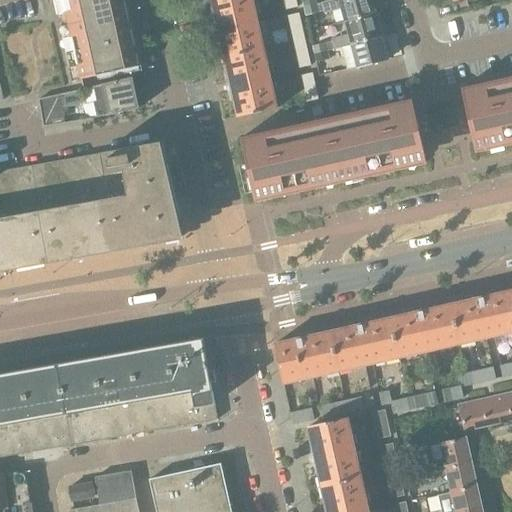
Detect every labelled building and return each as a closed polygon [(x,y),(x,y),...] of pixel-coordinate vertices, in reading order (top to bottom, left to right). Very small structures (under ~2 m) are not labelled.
[(62,0),(80,80),(142,66),(126,0),(62,0)] [(209,0),(223,58),(264,49),(252,0),(209,0)] [(297,7),(295,0),(286,0),(283,1),(285,9),(297,7)] [(344,22),(376,13),(373,0),(331,0),(317,4),(303,7),(305,16),(324,11),(324,13),(341,8),(344,22)] [(300,22),(298,13),(287,16),(289,24),(300,22)] [(312,46),(314,54),(327,51),(350,44),(351,45),(381,36),(379,30),(381,30),(376,13),(344,22),(348,34),(331,39),(332,42),(312,46)] [(302,30),(300,22),(289,24),(291,33),(302,30)] [(302,30),(291,33),(293,42),(304,39),(302,30)] [(357,68),(387,60),(387,58),(389,57),(385,43),(383,44),(381,36),(351,45),(357,68)] [(306,48),(304,39),(293,42),(294,50),(306,48)] [(306,48),(294,50),(296,59),(308,56),(306,48)] [(264,49),(223,58),(236,117),(252,113),(253,114),(261,112),(260,111),(277,108),(264,49)] [(329,59),(327,51),(314,54),(315,62),(329,59)] [(310,65),(308,56),(296,59),(298,68),(310,65)] [(313,77),(312,73),(300,76),(302,84),(313,82),(313,77)] [(132,78),(93,87),(97,102),(94,103),(97,117),(139,109),(132,78)] [(315,90),(313,82),(302,84),(304,93),(315,90)] [(492,82),(461,89),(473,142),(475,154),(511,145),(511,84),(493,89),(492,82)] [(315,90),(304,93),(306,101),(317,99),(315,90)] [(38,100),(43,127),(65,123),(59,95),(38,100)] [(271,131),(240,138),(246,164),(253,193),(255,203),(285,196),(286,196),(297,194),(426,164),(424,153),(412,100),(381,107),(383,113),(273,138),(271,131)] [(0,250),(162,222),(161,216),(179,214),(162,143),(100,154),(0,172),(0,250)] [(511,302),(509,291),(449,305),(459,345),(511,333),(511,302)] [(389,318),(398,359),(459,345),(449,305),(389,318)] [(389,318),(327,332),(337,373),(398,359),(389,318)] [(274,344),(282,385),(337,373),(327,332),(274,344)] [(0,458),(218,420),(206,354),(0,390),(0,458)] [(502,378),(511,376),(508,365),(499,367),(502,378)] [(492,368),(483,370),(486,382),(495,380),(492,368)] [(477,384),(486,382),(483,370),(474,373),(477,384)] [(474,373),(465,375),(468,386),(477,384),(474,373)] [(456,377),(458,387),(459,387),(459,388),(468,386),(465,375),(456,377)] [(458,387),(450,389),(453,400),(462,398),(459,388),(459,387),(458,387)] [(443,402),(453,400),(450,389),(441,391),(443,402)] [(511,391),(493,396),(499,424),(511,421),(511,391)] [(389,402),(390,402),(388,392),(377,394),(380,405),(389,403),(389,402)] [(427,405),(436,403),(434,392),(425,394),(427,405)] [(427,405),(425,394),(416,396),(418,407),(427,405)] [(371,395),(362,397),(365,408),(374,406),(371,395)] [(409,409),(418,407),(416,396),(407,398),(409,409)] [(468,431),(499,424),(493,396),(457,404),(463,432),(468,431)] [(356,410),(365,408),(362,397),(353,399),(356,410)] [(401,411),(409,409),(407,398),(398,400),(401,411)] [(353,399),(344,401),(347,412),(356,410),(353,399)] [(389,402),(389,403),(392,413),(401,411),(398,400),(390,402),(389,402)] [(338,414),(347,412),(344,401),(335,403),(338,414)] [(335,403),(326,405),(329,416),(338,414),(335,403)] [(320,418),(329,416),(326,405),(317,407),(320,418)] [(311,409),(304,410),(306,421),(313,420),(311,409)] [(306,421),(304,410),(297,412),(299,423),(306,421)] [(383,411),(370,413),(372,422),(385,419),(383,411)] [(297,412),(289,413),(292,425),(299,423),(297,412)] [(307,427),(313,454),(320,486),(360,477),(347,418),(307,427)] [(385,421),(385,419),(372,422),(374,431),(387,428),(385,421)] [(387,428),(374,431),(376,440),(388,437),(387,428)] [(439,443),(439,444),(444,468),(472,462),(466,437),(439,443)] [(392,453),(390,444),(378,447),(380,455),(392,453)] [(392,453),(380,455),(382,464),(394,461),(392,453)] [(394,461),(382,464),(384,473),(396,470),(394,461)] [(415,466),(417,475),(431,471),(429,462),(415,466)] [(477,486),(472,462),(444,468),(450,492),(477,486)] [(155,511),(231,511),(229,500),(235,498),(230,475),(223,476),(221,463),(148,480),(155,511)] [(396,470),(384,473),(386,481),(398,479),(396,470)] [(433,480),(431,471),(417,475),(419,484),(433,480)] [(0,474),(0,511),(31,511),(25,472),(0,474)] [(135,500),(131,472),(94,478),(98,506),(135,500)] [(368,511),(360,477),(320,486),(325,511),(368,511)] [(398,479),(386,481),(388,490),(400,487),(398,479)] [(93,498),(91,485),(91,484),(68,488),(70,502),(93,498)] [(477,486),(450,492),(454,511),(473,511),(482,510),(477,486)] [(400,487),(388,490),(390,499),(402,496),(400,487)] [(138,511),(135,500),(98,506),(68,511),(67,511),(138,511)] [(402,511),(406,511),(404,503),(391,506),(392,511),(402,511)]
